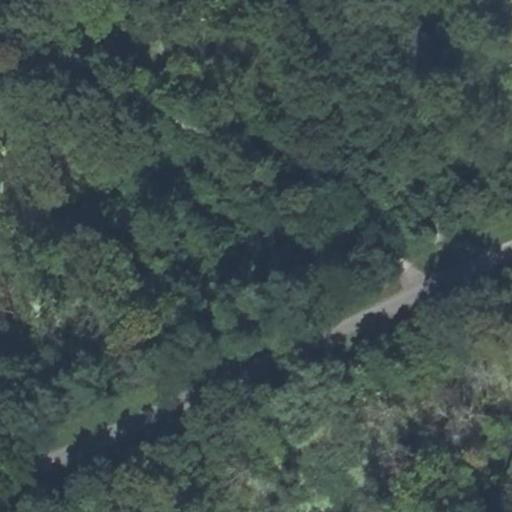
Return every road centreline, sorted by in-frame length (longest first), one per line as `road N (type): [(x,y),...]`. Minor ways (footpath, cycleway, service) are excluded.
road 1 (track): [(0,486),(511,256)]
road 2 (track): [(422,296),(362,205),(305,162),(171,118),(0,46)]
